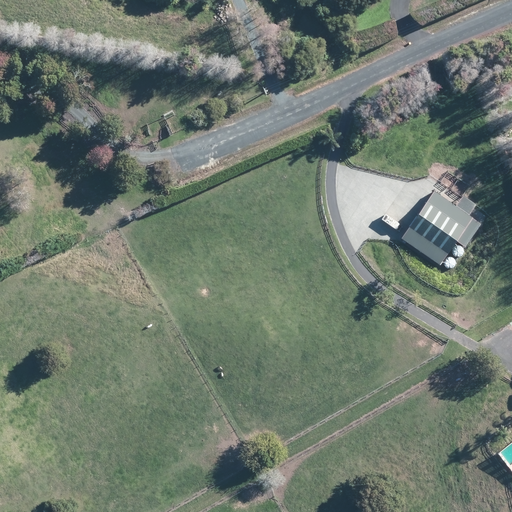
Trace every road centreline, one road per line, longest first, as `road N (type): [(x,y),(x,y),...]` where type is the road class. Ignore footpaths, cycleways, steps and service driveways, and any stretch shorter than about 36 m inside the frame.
road 1 (track): [(511,365),(383,292),(355,265),(333,193),(335,158),(354,116),(354,83)]
road 2 (unclassified): [(187,157),(511,12)]
